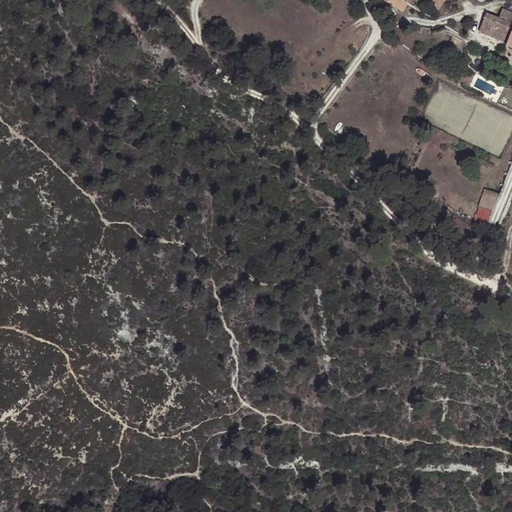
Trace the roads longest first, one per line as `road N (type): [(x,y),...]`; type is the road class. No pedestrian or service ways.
road 1 (track): [(499,287),(442,263),(310,130),(204,50),(163,0)]
road 2 (track): [(310,130),(374,37),(364,0)]
road 3 (track): [(375,26),(511,5)]
road 4 (residential): [(511,295),(488,266),(491,229),(511,177)]
